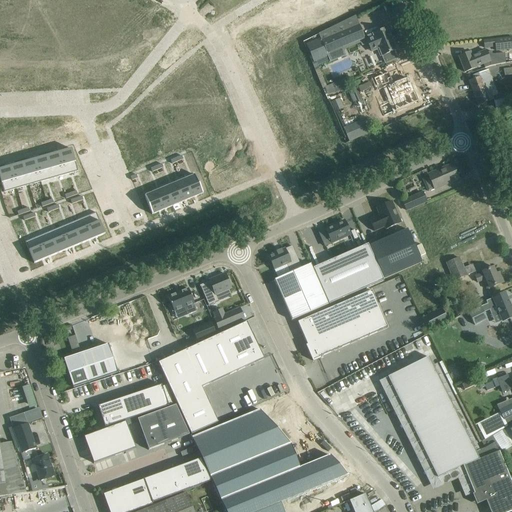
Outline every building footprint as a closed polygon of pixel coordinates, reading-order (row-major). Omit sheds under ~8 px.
[(320,40),(308,45),(315,62),(317,66),(329,61),(330,63),(346,56),(343,50),(342,48),(363,38),(357,25),(355,19),(333,28),(336,34),(321,41),(320,40)] [(372,34),(364,38),(367,44),(371,53),(377,50),(380,57),(382,56),(385,63),(396,58),(393,51),(396,50),(387,28),(377,32),(372,34)] [(511,37),(483,40),(484,48),(495,47),(495,51),(511,49),(511,37)] [(468,53),(459,57),(464,72),(474,68),(476,67),(483,64),(484,68),(490,66),(505,63),(504,53),(492,54),(491,51),(486,53),(485,50),(471,56),(470,52),(468,53)] [(19,67),(9,68),(9,86),(20,85),(19,67)] [(29,67),(19,67),(20,85),(30,85),(29,67)] [(41,67),(29,67),(30,85),(41,85),(41,67)] [(9,68),(0,68),(0,86),(9,86),(9,68)] [(511,69),(502,70),(503,77),(511,76),(511,69)] [(474,79),(468,81),(472,91),(493,83),(488,70),(472,75),(474,79)] [(511,73),(511,76),(499,79),(500,86),(511,83),(511,71),(511,72),(511,73)] [(388,73),(374,80),(379,92),(386,88),(396,112),(418,102),(410,83),(408,84),(406,79),(393,84),(388,73)] [(493,83),(472,91),(473,93),(478,106),(487,102),(493,100),(492,97),(498,95),(494,86),(493,83)] [(345,84),(334,88),(336,92),(347,88),(345,84)] [(511,97),(503,100),(506,112),(511,110),(511,97)] [(362,124),(345,132),(349,141),(366,134),(362,124)] [(71,149),(59,153),(65,175),(78,171),(71,149)] [(59,153),(47,156),(53,179),(65,175),(59,153)] [(47,156),(34,160),(41,182),(53,179),(47,156)] [(34,160),(22,163),(29,185),(41,182),(34,160)] [(22,163),(10,166),(17,189),(29,185),(22,163)] [(428,176),(422,179),(427,192),(434,189),(458,179),(456,174),(459,173),(455,163),(452,165),(451,165),(428,175),(428,176)] [(10,166),(0,169),(0,178),(4,192),(17,189),(10,166)] [(195,175),(185,180),(192,198),(203,194),(195,175)] [(185,180),(175,184),(182,202),(192,198),(185,180)] [(175,184),(165,188),(172,206),(182,202),(175,184)] [(165,188),(155,192),(162,210),(172,206),(165,188)] [(155,192),(144,196),(152,215),(162,210),(155,192)] [(422,193),(402,201),(406,210),(426,202),(422,193)] [(379,215),(369,220),(374,232),(384,227),(385,230),(401,223),(391,201),(376,208),(379,215)] [(96,213),(84,218),(93,239),(105,234),(96,213)] [(84,218),(72,223),(81,244),(93,239),(84,218)] [(328,237),(322,240),(325,247),(350,235),(344,221),(325,229),(328,237)] [(72,223),(60,227),(69,249),(81,244),(72,223)] [(60,227),(49,232),(58,254),(69,249),(60,227)] [(407,230),(369,246),(383,279),(421,262),(407,230)] [(49,232),(37,237),(46,259),(58,254),(49,232)] [(37,237),(25,242),(34,264),(46,259),(37,237)] [(368,245),(312,269),(328,305),(383,282),(368,245)] [(276,253),(268,256),(274,270),(286,264),(289,271),(301,266),(292,246),(281,251),(281,250),(276,252),(276,253)] [(459,258),(446,263),(453,281),(466,276),(459,258)] [(311,264),(273,280),(277,288),(288,313),(291,321),(328,305),(312,269),(311,264)] [(482,273),(474,276),(477,283),(483,280),(486,289),(494,286),(503,282),(499,273),(496,274),(493,268),(484,271),(482,272),(482,273)] [(209,282),(200,286),(208,306),(218,301),(216,295),(228,290),(231,289),(229,284),(231,283),(228,277),(227,278),(225,274),(209,281),(209,282)] [(189,288),(167,297),(170,304),(169,305),(171,312),(173,311),(173,312),(185,307),(188,314),(197,310),(194,303),(195,303),(189,288)] [(371,291),(297,322),(307,345),(305,346),(306,347),(307,347),(313,361),(318,359),(320,358),(319,357),(387,328),(371,291)] [(487,304),(480,307),(483,312),(490,310),(489,307),(496,305),(499,314),(502,321),(507,320),(511,317),(511,307),(510,308),(504,293),(495,297),(486,301),(487,304)] [(145,295),(124,304),(127,310),(147,301),(145,295)] [(441,309),(422,319),(428,331),(447,321),(453,318),(447,306),(445,307),(441,309)] [(477,309),(468,313),(471,318),(474,325),(487,319),(483,312),(480,307),(477,308),(477,309)] [(222,309),(213,313),(216,318),(214,319),(218,330),(237,323),(236,322),(234,323),(230,313),(232,312),(230,312),(224,315),(222,309)] [(169,321),(177,339),(187,335),(180,316),(169,321)] [(247,322),(158,363),(191,435),(218,423),(202,388),(264,359),(247,322)] [(211,322),(191,331),(196,342),(216,334),(211,322)] [(77,343),(69,346),(72,353),(80,350),(77,343)] [(108,344),(64,359),(73,388),(118,373),(108,344)] [(428,357),(387,377),(437,478),(463,466),(474,493),(474,494),(472,494),(476,505),(486,501),(488,508),(489,511),(509,511),(511,511),(511,484),(495,442),(485,448),(480,450),(475,452),(428,357)] [(507,375),(496,379),(499,386),(510,382),(507,375)] [(161,385),(98,406),(105,428),(168,406),(161,385)] [(511,404),(499,411),(503,420),(511,415),(511,404)] [(175,405),(137,419),(148,450),(189,435),(175,405)] [(257,411),(191,438),(211,482),(225,511),(280,511),(278,505),(346,476),(327,456),(306,465),(257,411)] [(126,422),(84,437),(93,464),(136,448),(126,422)] [(27,424),(12,429),(21,454),(30,451),(36,449),(27,424)] [(502,431),(493,436),(496,441),(495,442),(502,453),(511,447),(502,431)] [(0,496),(10,495),(12,495),(26,493),(11,442),(0,443),(0,496)] [(30,451),(21,454),(24,462),(32,459),(30,451)] [(46,455),(33,460),(40,481),(48,478),(54,476),(51,466),(50,466),(48,459),(46,455)] [(200,459),(143,479),(152,503),(211,482),(200,459)] [(143,479),(123,487),(132,511),(153,505),(152,503),(143,479)] [(33,483),(30,484),(32,491),(47,489),(46,485),(42,486),(40,481),(33,483)] [(123,487),(103,494),(109,511),(132,511),(123,487)] [(193,511),(186,493),(138,511),(193,511)] [(365,494),(349,501),(353,511),(372,511),(365,495),(365,494)]
